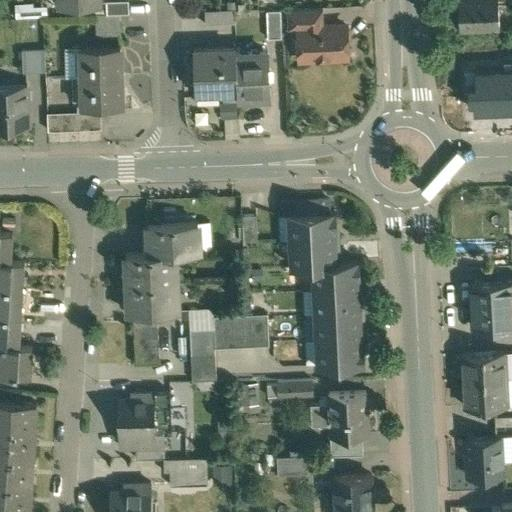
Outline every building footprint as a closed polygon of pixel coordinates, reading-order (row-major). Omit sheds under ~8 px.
[(129,0),(110,0),(107,0),(108,13),(113,13),(121,13),(130,13),(129,0)] [(498,0),(461,0),(462,29),(499,28),(498,0)] [(324,7),(288,8),(289,27),(299,26),(325,25),(324,7)] [(236,9),(205,10),(206,24),(236,23),(236,9)] [(282,9),(268,9),(269,37),(283,37),(282,9)] [(262,36),(262,11),(254,11),(254,36),(262,36)] [(108,13),(96,14),(97,35),(121,34),(121,13),(113,13),(108,13)] [(325,25),(299,26),(301,51),(315,51),(315,56),(316,56),(318,60),(332,60),(334,55),(349,55),(347,24),(325,25)] [(121,46),(82,48),(83,77),(123,75),(121,46)] [(237,47),(195,49),(196,92),(198,91),(198,90),(220,90),(220,91),(239,90),(237,52),(237,47)] [(46,51),(24,52),(25,73),(47,72),(46,51)] [(269,51),(237,52),(239,90),(239,96),(255,96),(256,100),(260,102),(264,103),(268,102),(270,98),(271,94),(269,51)] [(511,66),(475,68),(476,83),(468,84),(469,102),(474,101),(474,110),(510,109),(510,105),(511,105),(511,66)] [(123,75),(83,77),(85,106),(124,104),(123,75)] [(30,85),(0,85),(0,127),(31,127),(30,85)] [(103,115),(50,117),(51,131),(103,129),(103,115)] [(330,198),(295,200),(296,212),(331,211),(330,198)] [(296,212),(291,213),(292,239),(335,237),(335,226),(338,226),(337,210),(331,211),(296,212)] [(257,213),(243,214),(244,243),(258,242),(257,213)] [(0,257),(12,258),(14,230),(1,229),(2,221),(0,221),(0,257)] [(199,221),(150,223),(152,252),(177,251),(200,250),(199,221)] [(335,237),(292,239),(293,265),(314,264),(315,264),(315,263),(339,262),(339,261),(339,260),(339,247),(336,248),(335,237)] [(152,252),(128,254),(129,283),(178,280),(177,251),(152,252)] [(12,258),(0,257),(0,286),(25,288),(27,259),(12,258)] [(361,259),(339,260),(339,261),(339,262),(315,263),(315,264),(314,264),(316,288),(359,286),(358,275),(361,275),(361,259)] [(511,279),(471,281),(474,326),(511,324),(511,279)] [(178,280),(129,283),(130,311),(134,311),(158,310),(180,309),(178,280)] [(25,288),(0,286),(0,314),(23,316),(25,288)] [(359,286),(316,288),(317,313),(363,310),(362,296),(359,297),(359,286)] [(158,310),(134,311),(135,324),(159,323),(158,310)] [(363,310),(317,313),(318,338),(361,336),(361,325),(364,325),(363,310)] [(269,312),(255,313),(257,345),(270,344),(269,312)] [(255,313),(241,314),(243,346),(257,345),(255,313)] [(23,316),(0,314),(0,341),(21,343),(23,316)] [(241,314),(228,315),(229,347),(243,346),(241,314)] [(228,315),(215,315),(215,326),(216,340),(216,348),(229,347),(228,315)] [(159,323),(135,324),(135,337),(159,336),(159,323)] [(215,326),(191,327),(192,341),(216,340),(215,326)] [(159,336),(135,337),(136,350),(160,348),(159,336)] [(361,336),(318,338),(320,363),(366,361),(365,346),(362,346),(361,336)] [(216,348),(216,340),(192,341),(192,353),(216,353),(216,348)] [(21,343),(0,341),(0,371),(31,373),(33,344),(21,343)] [(160,348),(136,350),(137,363),(161,362),(160,348)] [(506,351),(463,353),(464,379),(507,378),(506,351)] [(216,365),(216,353),(192,353),(192,366),(216,365)] [(217,379),(216,365),(192,366),(193,379),(217,379)] [(507,378),(464,379),(465,406),(508,404),(507,378)] [(313,379),(278,380),(278,383),(279,396),(314,394),(313,379)] [(278,383),(268,384),(269,396),(279,396),(278,383)] [(258,384),(242,384),(243,399),(258,399),(258,384)] [(172,390),(132,391),(132,398),(120,398),(120,432),(137,431),(137,444),(165,444),(165,430),(172,430),(172,390)] [(367,390),(330,392),(331,402),(312,403),(313,424),(331,423),(331,435),(363,433),(369,433),(367,390)] [(38,401),(0,398),(0,455),(33,458),(38,401)] [(137,444),(137,431),(120,432),(120,445),(137,444)] [(363,433),(331,435),(332,454),(364,454),(363,433)] [(503,435),(468,437),(470,476),(504,475),(503,435)] [(165,444),(137,444),(137,458),(165,457),(166,458),(165,444)] [(33,458),(0,455),(0,483),(31,486),(33,458)] [(309,455),(278,456),(279,474),(309,473),(309,455)] [(166,458),(165,457),(165,470),(171,470),(171,469),(208,468),(208,457),(166,458)] [(208,468),(171,469),(171,470),(171,484),(208,484),(208,468)] [(373,511),(371,473),(334,475),(336,511),(373,511)] [(125,482),(125,490),(112,490),(112,511),(152,511),(152,481),(125,482)] [(29,511),(31,486),(0,483),(0,511),(11,511),(29,511)] [(511,511),(511,503),(503,504),(503,511),(511,511)]
